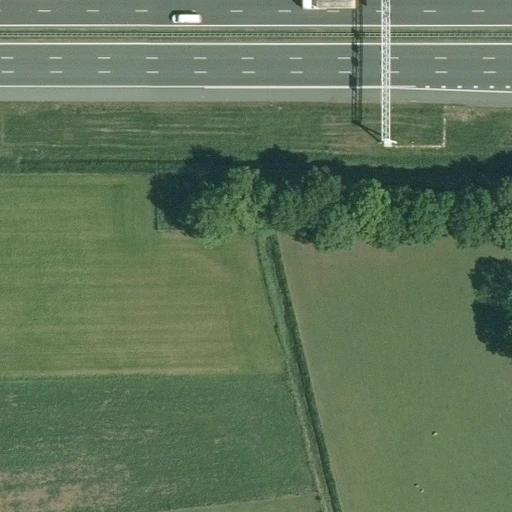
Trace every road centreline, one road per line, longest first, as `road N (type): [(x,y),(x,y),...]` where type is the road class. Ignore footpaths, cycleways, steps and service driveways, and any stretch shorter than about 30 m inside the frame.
road 1 (motorway): [(0,66),(511,66)]
road 2 (motorway): [(511,4),(0,4)]
